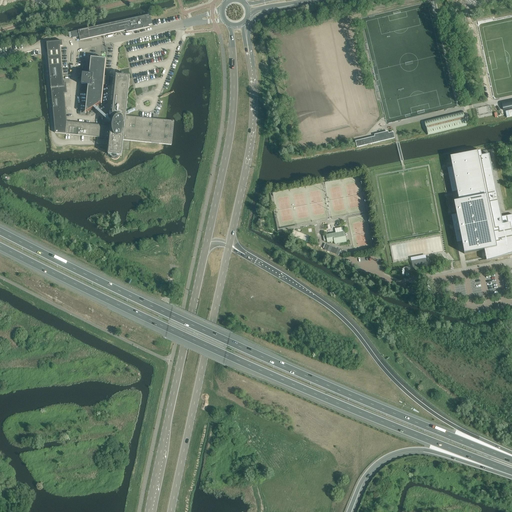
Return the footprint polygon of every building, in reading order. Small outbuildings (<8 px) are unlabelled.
[(78,30),(79,36),(80,40),(126,30),(127,32),(126,32),(149,27),(149,25),(152,24),(150,15),(78,30)] [(108,155),(111,155),(111,156),(111,157),(112,158),(113,159),(114,159),(115,159),(116,159),(117,159),(118,158),(119,157),(119,156),(122,156),(123,140),(172,145),(174,121),(136,117),(126,116),(126,115),(129,113),(129,112),(128,111),(126,112),(130,76),(125,76),(125,75),(124,75),(123,74),(122,74),(122,75),(121,76),(116,75),(111,126),(67,121),(66,111),(66,107),(64,94),(67,93),(66,83),(63,83),(63,80),(60,47),(63,46),(62,41),(47,42),(55,133),(110,139),(108,155)] [(88,86),(85,114),(86,114),(86,113),(94,108),(101,103),(101,104),(102,104),(103,85),(108,86),(109,76),(104,76),(106,59),(91,58),(89,74),(83,74),(81,85),(88,86)] [(511,100),(501,103),(503,110),(508,109),(511,108),(511,100)] [(493,105),(475,109),(477,115),(494,111),(493,106),(493,105)] [(464,111),(425,121),(428,135),(467,126),(464,111)] [(395,138),(393,132),(385,134),(384,133),(378,135),(379,136),(355,141),(357,147),(395,138)] [(493,149),(481,150),(482,155),(490,154),(491,159),(494,158),(493,149)] [(486,261),(511,253),(511,214),(511,215),(501,217),(489,154),(481,156),(480,151),(450,157),(452,167),(447,168),(452,192),(457,191),(459,201),(454,202),(456,214),(451,215),(457,242),(462,241),(464,254),(484,250),(486,261)] [(326,235),(327,243),(334,242),(335,245),(346,242),(344,232),(326,235)] [(326,243),(324,249),(339,255),(341,250),(326,243)] [(428,259),(413,262),(415,269),(429,266),(428,259)]
